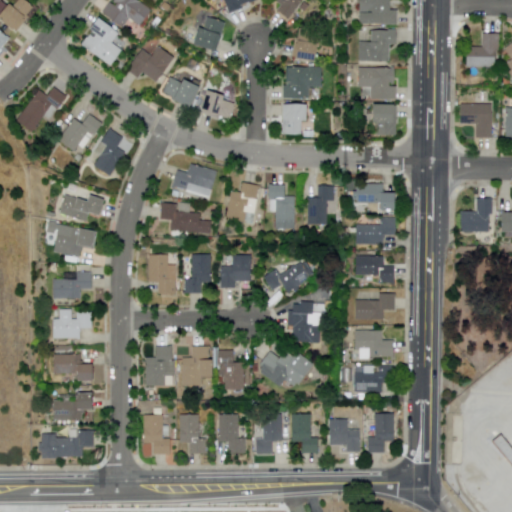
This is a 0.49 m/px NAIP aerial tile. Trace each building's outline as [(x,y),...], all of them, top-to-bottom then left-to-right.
[(2,18),(14,5),(16,8),(23,0),(27,0),(37,9),(29,18),(30,20),(19,33),(2,18)] [(118,0),(139,0),(152,9),(155,11),(144,27),(134,21),(128,30),(105,14),(112,3),(119,8),(120,6),(116,3),(118,0)] [(261,0),(262,2),(251,7),(249,1),(245,3),(247,8),(233,14),(227,0),(261,0)] [(305,0),(307,1),(306,2),(313,7),(308,13),(302,9),(292,21),(281,12),(285,7),(276,0),(305,0)] [(364,14),(364,0),(395,0),(395,12),(402,12),(402,26),(364,27),(364,14)] [(103,19),(124,34),(117,44),(127,52),(115,68),(84,46),(91,36),(99,42),(103,37),(94,30),(103,19)] [(206,30),(210,19),(229,25),(219,53),(197,46),(203,29),(206,30)] [(0,28),(24,48),(6,69),(0,64),(0,28)] [(302,39),(303,28),(326,30),(325,45),(322,45),(321,63),(297,62),(299,39),(302,39)] [(401,31),(402,48),(394,48),(394,63),(363,64),(362,44),(376,43),(376,31),(401,31)] [(502,35),(502,50),(499,50),(499,68),(471,68),(471,48),(483,48),(487,48),(486,35),(502,35)] [(511,42),(502,49),(510,62),(503,66),(511,80),(511,42)] [(162,48),(179,59),(162,84),(147,74),(143,80),(131,73),(146,51),(156,58),(162,48)] [(288,69),(327,70),(327,90),(313,89),(312,101),(287,100),(288,69)] [(363,69),(401,69),(401,102),(376,102),(376,89),(363,89),(363,69)] [(204,89),(194,111),(164,97),(172,79),(186,85),(188,82),(204,89)] [(51,96),(57,89),(68,97),(70,96),(72,97),(61,111),(57,107),(40,128),(41,129),(39,133),(37,131),(35,134),(19,122),(43,92),(50,98),(51,96)] [(211,93),(214,94),(230,99),(229,102),(239,105),(234,122),(205,112),(211,93)] [(493,117),(496,117),(496,140),(479,140),(479,127),(464,127),(464,106),(493,105),(493,117)] [(286,107),(311,107),(311,123),(305,123),(305,137),(286,137),(286,107)] [(377,107),(401,107),(401,137),(377,137),(377,107)] [(511,107),(503,107),(503,139),(511,138),(511,107)] [(93,116),(106,125),(97,138),(91,134),(77,154),(62,144),(78,120),(87,126),(93,116)] [(114,131),(128,140),(121,150),(130,155),(115,178),(99,167),(111,148),(105,144),(114,131)] [(194,166),(221,174),(213,200),(193,194),(188,193),(176,189),(181,171),(191,174),(194,166)] [(246,185),(263,188),(258,216),(250,215),(248,226),(229,223),(234,194),(245,196),(246,185)] [(361,186),(387,185),(388,196),(400,195),(400,212),(386,212),(386,205),(361,206),(361,186)] [(272,187),(289,187),(289,198),(299,198),(298,227),(279,227),(279,203),(272,203),(272,187)] [(322,187),(338,187),(338,203),(332,203),(332,226),(311,226),(311,200),(322,200),(322,187)] [(68,197),(91,204),(93,197),(110,202),(105,218),(93,214),(90,223),(63,215),(68,197)] [(495,198),(495,213),(491,213),(490,233),(461,232),(462,211),(473,211),(473,213),(480,213),(480,198),(495,198)] [(163,205),(167,205),(181,205),(181,214),(205,215),(205,221),(215,221),(215,236),(174,235),(174,222),(162,221),(163,205)] [(511,237),(511,213),(500,213),(500,237),(511,237)] [(386,220),(399,220),(399,238),(388,238),(388,246),(360,246),(360,227),(386,227),(386,220)] [(83,231),(100,234),(96,250),(85,248),(83,259),(56,253),(60,235),(70,238),(72,229),(83,231)] [(152,256),(171,256),(172,281),(179,281),(179,297),(161,297),(161,285),(153,285),(152,256)] [(195,256),(212,256),(215,256),(216,283),(205,283),(205,296),(187,296),(187,281),(195,281),(195,256)] [(359,259),(387,258),(387,270),(400,270),(400,284),(383,284),(383,278),(359,279),(359,259)] [(236,260),(254,260),(254,283),(239,284),(239,290),(224,290),(224,268),(236,268),(236,260)] [(306,261),(318,276),(292,295),(289,297),(281,287),(273,294),(263,281),(276,271),(282,279),(306,261)] [(81,274),(96,274),(96,290),(84,290),(84,301),(56,301),(56,282),(81,282),(81,274)] [(384,296),(399,296),(399,312),(388,312),(388,321),(360,321),(360,303),(384,303),(384,296)] [(305,306),(305,303),(317,304),(317,315),(325,315),(324,345),(296,344),(296,328),(291,327),(292,313),(297,313),(297,306),(305,306)] [(80,314),(96,314),(96,330),(84,330),(84,342),(57,342),(57,321),(62,321),(62,312),(75,312),(75,321),(80,321),(80,314)] [(360,333),(387,333),(387,344),(399,343),(399,361),(374,361),(374,352),(361,352),(360,333)] [(160,349),(176,348),(177,362),(178,362),(179,378),(170,378),(170,388),(151,388),(150,360),(160,360),(160,349)] [(195,349),(214,349),(214,362),(218,362),(218,380),(205,380),(205,400),(181,400),(181,362),(188,362),(188,361),(195,361),(195,349)] [(222,352),(238,352),(238,366),(248,366),(249,393),(226,393),(225,368),(222,368),(222,352)] [(284,361),(288,353),(298,360),(301,355),(317,366),(301,392),(289,384),(283,392),(264,377),(262,367),(273,354),(284,361)] [(55,356),(85,356),(85,366),(97,366),(98,383),(81,383),(81,378),(56,379),(55,356)] [(368,376),(368,368),(378,368),(378,375),(382,375),(382,368),(400,367),(401,384),(387,384),(388,395),(360,395),(359,376),(368,376)] [(81,396),(98,396),(98,412),(88,412),(88,416),(85,416),(85,422),(56,422),(56,403),(81,403),(81,396)] [(296,415),(315,415),(316,440),(322,440),(322,456),(306,456),(305,445),(297,445),(296,415)] [(379,415),(400,416),(400,444),(390,444),(390,455),(372,455),(373,440),(378,440),(379,415)] [(267,417),(286,416),(286,443),(277,443),(278,456),(262,457),(261,441),(267,441),(267,417)] [(183,417),(203,417),(202,442),(210,442),(210,456),(192,455),(192,446),(183,446),(183,417)] [(222,417),(241,417),(242,440),(249,440),(249,456),(232,456),(232,444),(222,444),(222,417)] [(149,418),(168,418),(167,441),(175,441),(175,457),(159,457),(159,445),(148,445),(149,418)] [(333,422),(353,422),(353,433),(364,433),(365,455),(350,455),(349,448),(334,448),(333,422)] [(80,433),(98,433),(98,435),(97,435),(97,449),(87,449),(87,460),(44,461),(44,454),(41,454),(41,445),(44,445),(44,437),(59,436),(59,440),(81,439),(80,433)] [(491,443),(511,466),(511,465),(511,450),(499,436),(491,443)]
